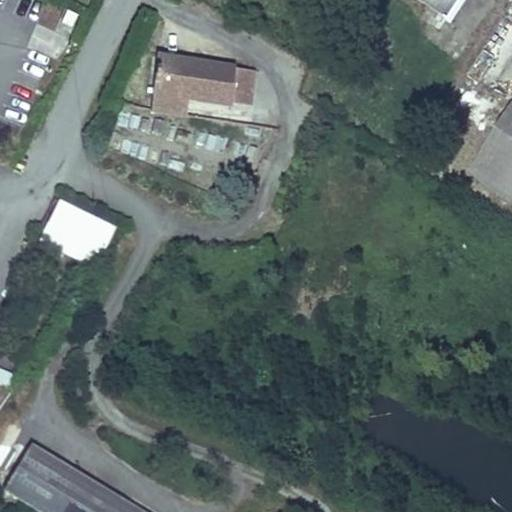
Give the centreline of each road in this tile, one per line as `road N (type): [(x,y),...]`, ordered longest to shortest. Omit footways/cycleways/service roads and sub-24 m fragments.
road 1 (residential): [(162,217),(91,343),(102,399),(133,427),(239,467),(324,511)]
road 2 (residential): [(150,0),(268,63),(287,97),(292,129),(274,194),(249,222),(197,229),(162,217)]
road 3 (residential): [(49,149),(120,0)]
road 4 (residential): [(162,217),(49,149)]
